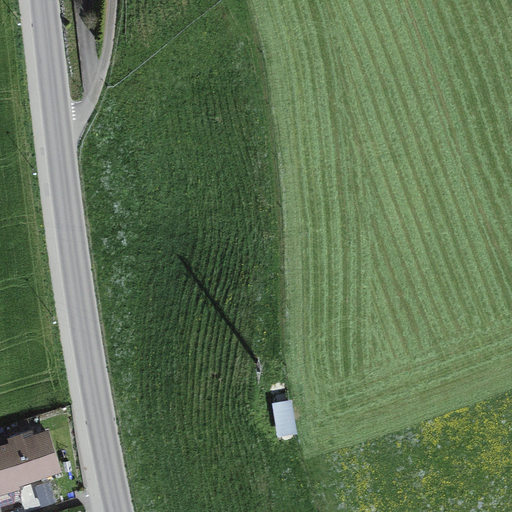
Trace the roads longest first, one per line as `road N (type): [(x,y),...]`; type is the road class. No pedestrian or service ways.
road 1 (tertiary): [(106,511),(59,138)]
road 2 (unclassified): [(117,0),(105,80),(76,128),(59,138)]
road 3 (tertiary): [(59,138),(44,0)]
